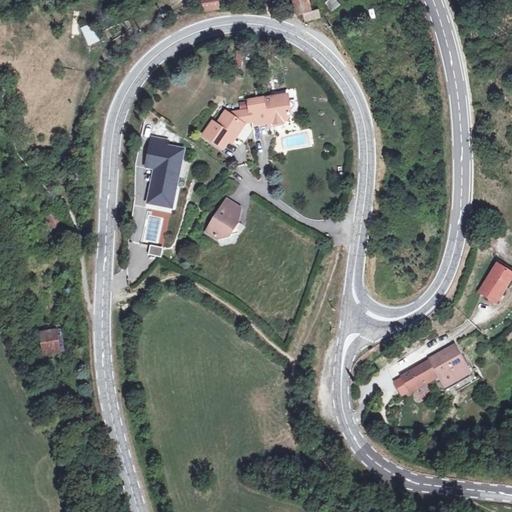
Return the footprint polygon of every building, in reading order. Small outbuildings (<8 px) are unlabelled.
[(198,0),(200,13),(220,10),(218,0),(198,0)] [(313,8),(311,0),(295,0),(297,11),(305,9),(307,17),(321,15),(320,6),(313,8)] [(338,0),(328,0),(327,1),(332,11),(342,7),(338,0)] [(92,25),(82,29),(89,47),(100,43),(92,25)] [(259,109),(260,114),(263,130),(282,128),(282,130),(292,130),(298,119),(296,104),(259,109)] [(260,114),(237,117),(254,131),(263,130),(260,114)] [(252,132),(254,131),(237,117),(232,124),(252,133),(252,132)] [(244,143),(252,133),(232,124),(227,130),(223,128),(214,140),(230,153),(240,141),(244,143)] [(146,170),(153,171),(147,205),(176,210),(186,148),(168,145),(169,140),(151,137),(146,170)] [(226,245),(237,243),(247,228),(244,226),(250,216),(236,205),(214,236),(226,245)] [(66,230),(55,210),(47,214),(58,235),(66,230)] [(162,258),(164,248),(150,247),(149,256),(162,258)] [(501,283),(506,276),(510,270),(497,262),(478,289),(494,301),(505,286),(501,283)] [(44,354),(65,352),(64,339),(57,340),(57,333),(43,334),(44,354)] [(440,351),(403,372),(411,386),(440,370),(447,383),(472,368),(456,340),(444,348),(444,349),(447,353),(442,356),(440,351)]
